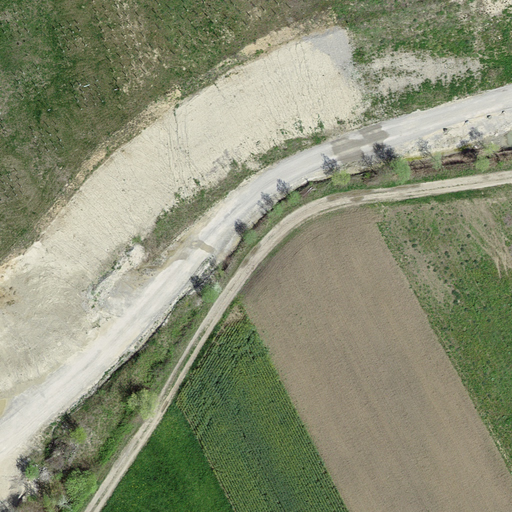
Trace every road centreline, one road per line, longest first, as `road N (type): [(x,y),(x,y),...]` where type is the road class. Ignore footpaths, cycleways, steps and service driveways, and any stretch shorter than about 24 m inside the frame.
road 1 (track): [(0,441),(79,378),(232,207),(336,144),(511,97)]
road 2 (track): [(98,511),(249,259),(309,206),(511,175)]
